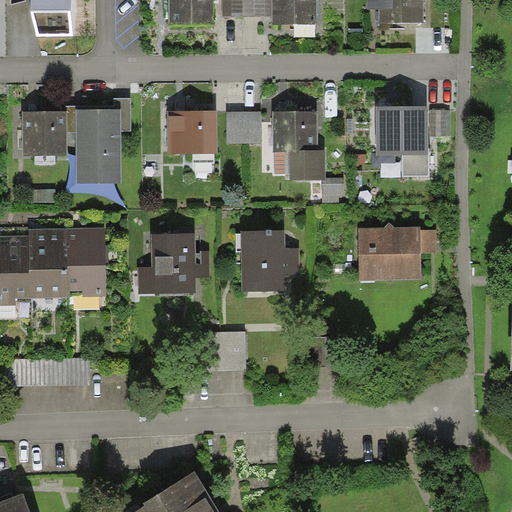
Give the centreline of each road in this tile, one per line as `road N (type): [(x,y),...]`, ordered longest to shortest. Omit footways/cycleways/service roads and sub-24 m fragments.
road 1 (residential): [(0,438),(473,407)]
road 2 (residential): [(111,75),(469,68)]
